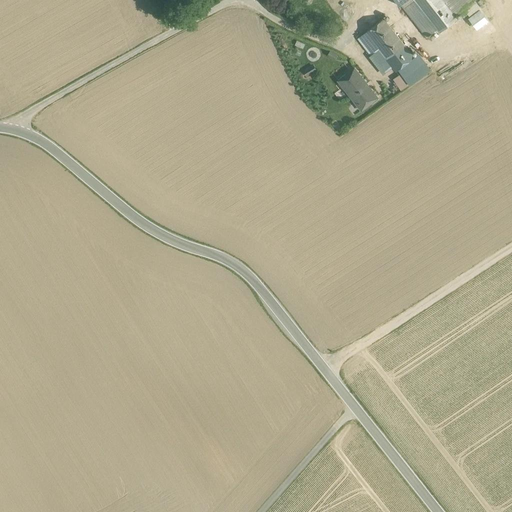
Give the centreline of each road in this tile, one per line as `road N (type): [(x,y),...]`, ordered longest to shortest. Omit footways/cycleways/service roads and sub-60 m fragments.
road 1 (unclassified): [(438,511),(254,279),(224,257),(143,225),(29,131),(0,125)]
road 2 (track): [(244,0),(333,45),(374,6),(389,8),(426,57),(504,37),(511,54)]
road 3 (track): [(9,125),(232,0)]
road 4 (track): [(511,251),(324,369)]
